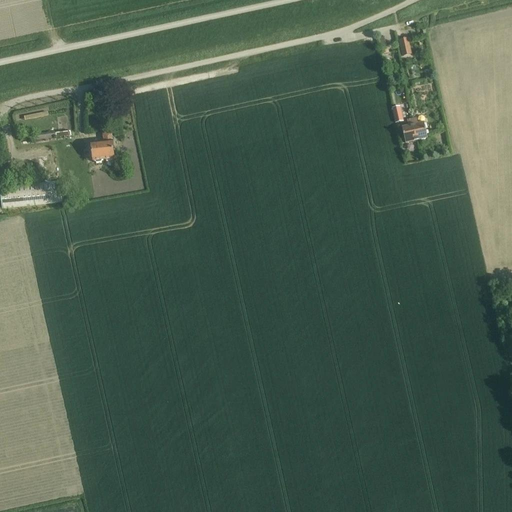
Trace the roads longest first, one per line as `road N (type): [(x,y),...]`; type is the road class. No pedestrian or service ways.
road 1 (unclassified): [(0,107),(334,34),(408,4)]
road 2 (unclassified): [(0,64),(290,0)]
